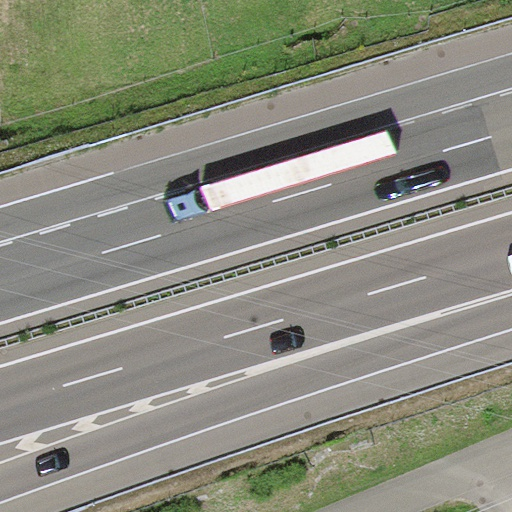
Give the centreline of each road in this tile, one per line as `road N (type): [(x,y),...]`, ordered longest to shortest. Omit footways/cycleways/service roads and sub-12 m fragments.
road 1 (motorway): [(0,487),(511,276)]
road 2 (motorway): [(0,404),(511,250)]
road 3 (motorway): [(511,130),(118,246)]
road 4 (unclassified): [(511,450),(365,511)]
road 5 (motorway): [(118,246),(0,282)]
road 6 (motorway): [(118,246),(0,273)]
